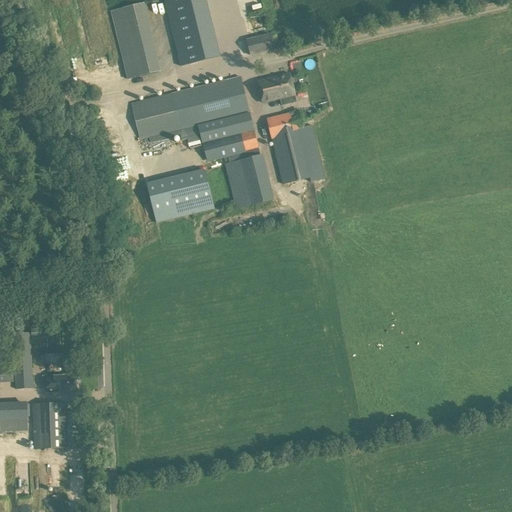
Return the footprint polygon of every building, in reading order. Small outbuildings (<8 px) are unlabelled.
[(207,0),(166,0),(182,66),(221,57),(207,0)] [(159,72),(144,3),(113,10),(128,79),(159,72)] [(272,36),(271,34),(246,40),(250,57),(275,51),(274,46),(279,45),(276,35),(272,36)] [(295,95),(291,76),(257,83),(262,104),(295,95)] [(243,78),(239,78),(133,99),(144,144),(199,135),(208,159),(224,158),(237,208),(275,198),(264,153),(259,154),(243,78)] [(303,128),(299,111),(266,119),(282,186),(309,179),(310,183),(325,179),(311,126),(303,128)] [(215,209),(214,206),(205,169),(146,184),(155,216),(156,224),(198,214),(215,209)] [(48,338),(48,324),(31,325),(32,338),(48,338)] [(27,333),(27,329),(16,329),(17,334),(13,335),(15,389),(33,388),(31,333),(27,333)] [(71,362),(71,349),(45,350),(46,363),(71,362)] [(77,367),(68,367),(68,376),(43,376),(43,387),(47,387),(47,392),(77,392),(77,367)] [(0,382),(12,382),(11,369),(0,369),(0,382)] [(28,419),(28,402),(0,402),(0,431),(0,432),(28,431),(27,419),(28,419)] [(33,405),(34,449),(78,448),(77,412),(66,412),(65,404),(33,405)]
